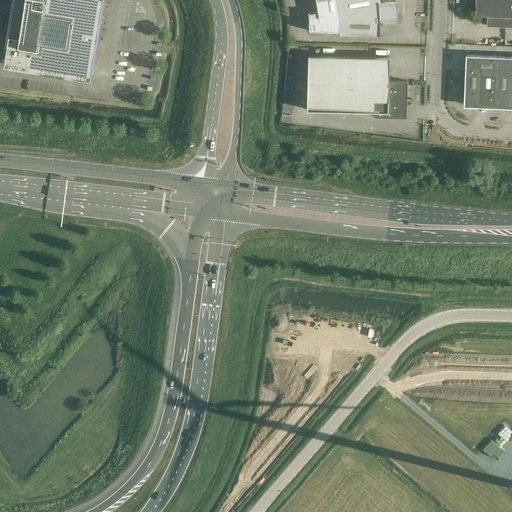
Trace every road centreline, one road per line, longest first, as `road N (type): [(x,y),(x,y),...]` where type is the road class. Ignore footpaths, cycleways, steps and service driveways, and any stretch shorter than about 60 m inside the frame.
road 1 (unclassified): [(258,511),(425,324),(511,315)]
road 2 (motorway): [(145,511),(174,471),(193,414),(222,214)]
road 3 (primary): [(222,214),(511,240)]
road 4 (primary): [(511,219),(227,187)]
road 5 (motorway): [(192,261),(162,433),(142,472),(95,511)]
road 6 (primary): [(206,184),(0,160)]
road 7 (unclassified): [(511,138),(455,130),(442,117),(441,0)]
road 8 (unclassified): [(227,187),(238,74),(230,0)]
road 9 (unclassified): [(217,0),(225,34),(206,184)]
road 10 (primary): [(0,187),(133,203)]
